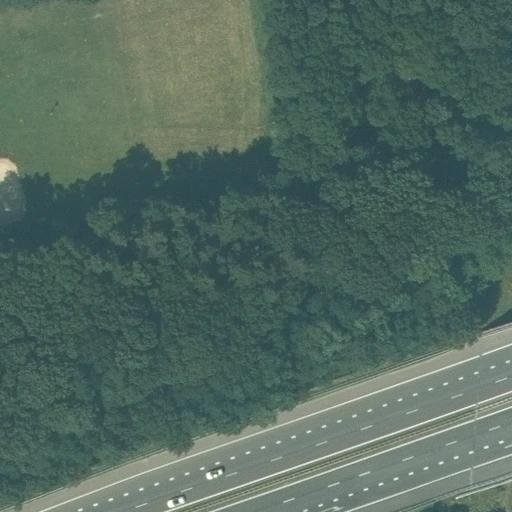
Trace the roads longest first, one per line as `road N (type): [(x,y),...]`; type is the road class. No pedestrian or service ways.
road 1 (motorway): [(511,371),(108,511)]
road 2 (motorway): [(250,511),(511,420)]
